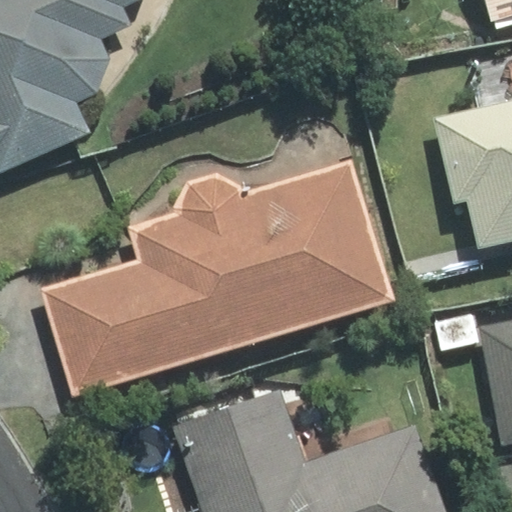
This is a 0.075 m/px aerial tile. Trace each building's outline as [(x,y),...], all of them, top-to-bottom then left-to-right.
[(0,0),(0,172),(81,137),(68,106),(88,98),(102,65),(92,43),(123,29),(115,12),(135,2),(136,0),(0,0)] [(511,0),(473,0),(481,25),(511,16),(511,0)] [(511,103),(430,121),(449,208),(461,205),(472,255),(511,246),(511,103)] [(384,307),(341,164),(236,196),(233,190),(209,177),(177,186),(164,211),(165,217),(118,231),(128,265),(32,293),(65,402),(384,307)] [(471,347),(467,317),(427,323),(432,352),(471,347)] [(511,322),(474,329),(496,450),(511,446),(511,322)] [(432,511),(406,432),(299,468),(275,397),(167,432),(193,511),(432,511)]
